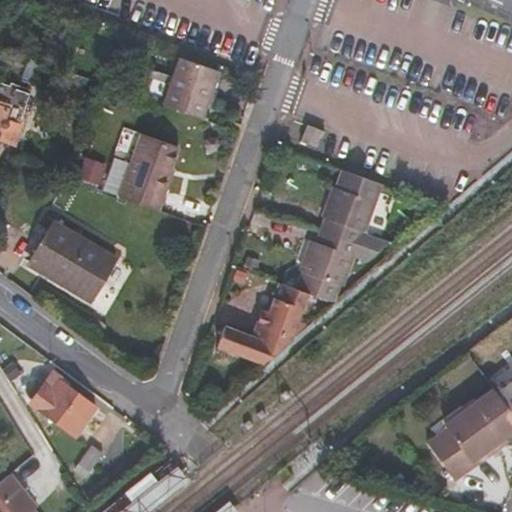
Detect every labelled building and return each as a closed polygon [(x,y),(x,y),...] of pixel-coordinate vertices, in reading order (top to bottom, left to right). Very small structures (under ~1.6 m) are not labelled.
[(51,66),(28,57),(21,79),(44,87),(51,66)] [(179,57),(162,105),(201,118),(208,97),(217,71),(179,57)] [(80,60),(74,58),(70,68),(76,70),(80,60)] [(0,82),(0,140),(11,144),(29,93),(0,82)] [(301,140),(318,147),(324,130),(307,125),(301,140)] [(116,196),(157,210),(167,182),(164,181),(176,147),(138,133),(116,196)] [(363,231),(380,185),(342,171),(332,200),(328,199),(322,216),(325,217),(363,231)] [(391,241),(363,231),(325,217),(317,242),(311,240),(304,258),(308,259),(297,289),(333,302),(334,301),(344,273),(348,274),(354,255),(372,262),(391,241)] [(28,263),(88,301),(113,257),(52,221),(28,263)] [(297,289),(277,282),(266,311),(263,309),(258,323),(253,337),(225,326),(218,346),(265,363),(295,338),(300,321),(309,323),(333,302),(297,289)] [(244,420),(286,386),(279,377),(237,411),(244,420)] [(62,379),(55,388),(47,383),(34,401),(76,434),(97,407),(62,379)] [(511,381),(496,393),(511,414),(511,381)] [(511,414),(496,393),(493,389),(444,425),(447,430),(428,443),(457,482),(476,468),(472,461),(505,437),(511,432),(511,414)] [(509,443),(505,437),(472,461),(476,468),(509,443)] [(93,470),(105,452),(95,445),(82,461),(93,470)] [(12,472),(0,482),(0,511),(37,511),(37,510),(32,504),(35,501),(12,472)] [(40,508),(35,501),(32,504),(37,510),(40,508)]
